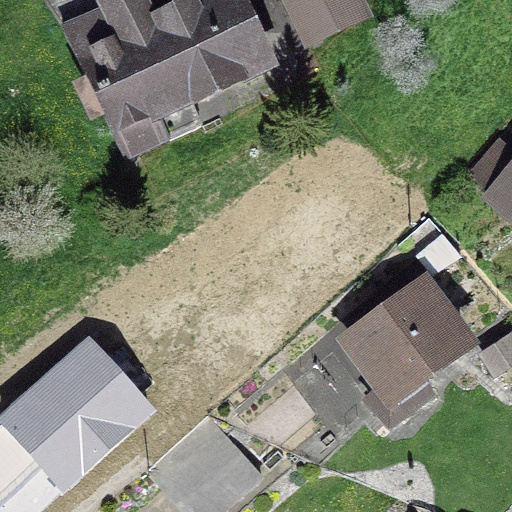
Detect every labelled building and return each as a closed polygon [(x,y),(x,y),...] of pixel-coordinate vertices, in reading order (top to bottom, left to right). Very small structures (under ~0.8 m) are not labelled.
[(159,145),(148,121),(264,66),(232,0),(214,0),(151,30),(136,0),(123,0),(101,10),(104,17),(60,36),(120,163),(159,145)] [(283,0),(305,46),(360,20),(349,0),(283,0)] [(470,183),(511,218),(511,155),(511,156),(501,148),(470,183)] [(427,400),(419,381),(430,372),(461,349),(420,292),(346,346),(387,402),(371,413),(387,429),(427,400)] [(151,409),(89,340),(1,418),(64,488),(151,409)] [(511,362),(511,355),(504,343),(481,357),(492,375),(511,362)] [(224,511),(258,482),(208,426),(154,475),(186,511),(224,511)]
